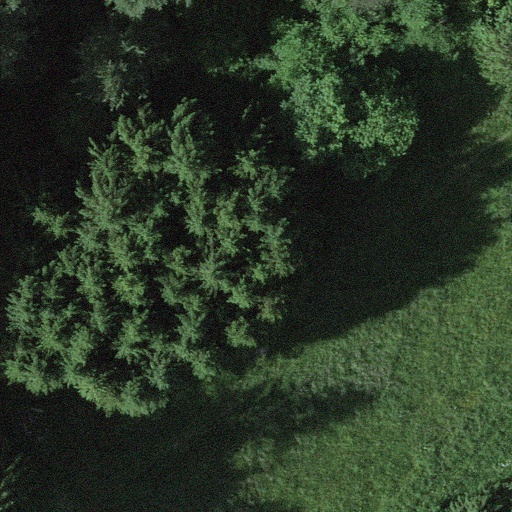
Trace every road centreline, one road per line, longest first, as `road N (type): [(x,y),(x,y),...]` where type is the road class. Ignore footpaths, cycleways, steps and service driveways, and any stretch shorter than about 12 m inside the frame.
road 1 (track): [(95,511),(511,214)]
road 2 (track): [(106,504),(27,374),(0,360)]
